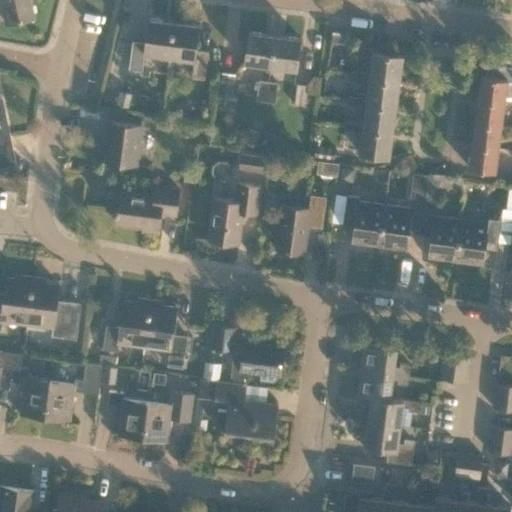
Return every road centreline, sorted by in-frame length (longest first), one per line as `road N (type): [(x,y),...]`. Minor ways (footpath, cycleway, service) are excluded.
road 1 (residential): [(321,296),(302,451),(287,485),(259,489),(0,445)]
road 2 (residential): [(44,229),(67,248),(321,296)]
road 3 (residential): [(511,30),(289,0)]
road 4 (residential): [(321,296),(487,321)]
road 5 (residential): [(44,229),(40,202),(58,66)]
